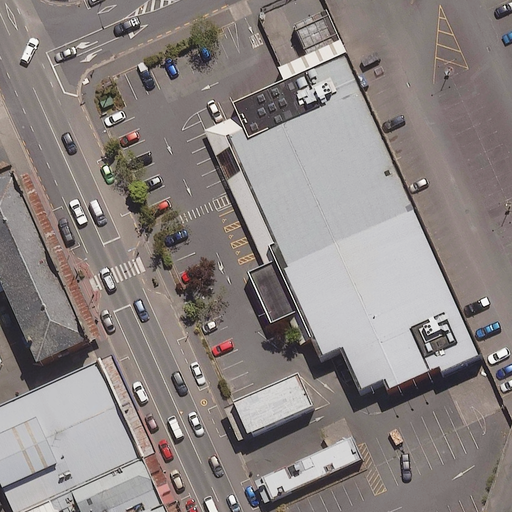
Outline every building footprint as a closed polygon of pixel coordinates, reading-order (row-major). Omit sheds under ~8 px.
[(280,82),(232,103),(237,115),(204,130),(264,264),(246,272),(269,322),(286,314),(299,344),(308,340),(316,357),(337,348),(356,391),(379,381),(384,391),(434,369),(437,374),(480,355),(344,53),(280,82)] [(0,294),(31,363),(88,338),(11,169),(0,174),(0,294)] [(0,487),(11,511),(21,511),(142,458),(98,361),(0,405),(0,487)] [(296,377),(231,406),(246,439),(311,411),(297,378),(296,377)] [(351,437),(259,478),(269,501),(272,500),(361,460),(351,437)] [(77,511),(162,511),(164,511),(142,458),(21,511),(58,511),(74,505),(77,511)]
